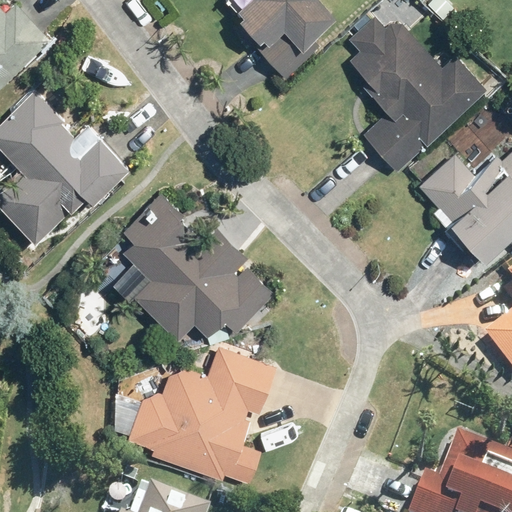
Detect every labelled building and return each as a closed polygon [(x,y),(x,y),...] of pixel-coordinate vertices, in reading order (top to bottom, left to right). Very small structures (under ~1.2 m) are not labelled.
[(0,0),(0,75),(50,29),(22,0),(6,0),(5,2),(3,0),(0,0)] [(232,0),(230,2),(254,29),(250,33),(282,70),(317,39),(307,29),(331,8),(324,0),(232,0)] [(428,0),(440,11),(450,0),(428,0)] [(345,51),(363,70),(357,75),(384,104),(360,125),(394,162),(482,81),(450,46),(445,51),(438,42),(430,50),(398,14),(387,14),(382,18),(371,7),(345,31),(355,42),(345,51)] [(34,75),(0,106),(0,132),(19,154),(0,171),(0,192),(33,229),(85,182),(91,189),(127,156),(87,111),(72,124),(59,109),(62,106),(34,75)] [(450,143),(415,175),(435,197),(429,203),(443,219),(441,220),(470,252),(478,245),(483,250),(511,223),(511,137),(497,150),(493,146),(490,148),(486,145),(467,162),(450,143)] [(162,181),(124,218),(134,228),(124,238),(152,266),(135,282),(179,327),(196,311),(208,323),(225,306),(236,318),(275,281),(248,254),(239,264),(234,260),(249,245),(213,211),(199,224),(181,206),(184,203),(162,181)] [(511,280),(511,306),(480,332),(511,371),(511,370),(511,263),(503,270),(511,280)] [(154,438),(152,443),(223,469),(225,463),(250,472),(262,441),(242,434),(254,401),(259,403),(276,357),(219,336),(208,364),(184,357),(169,365),(162,383),(158,381),(143,388),(128,429),(154,438)] [(410,510),(414,511),(511,511),(511,446),(459,426),(440,473),(426,468),(410,510)] [(208,511),(212,503),(151,479),(139,511),(129,511),(123,509),(122,511),(208,511)]
